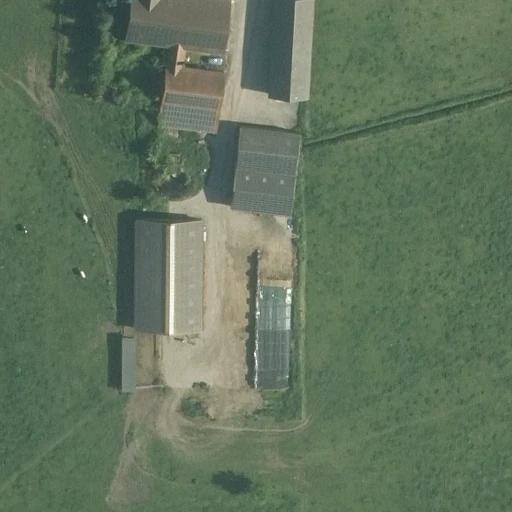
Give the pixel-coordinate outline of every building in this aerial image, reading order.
[(229,0),(129,0),(125,39),(168,45),(185,47),(222,52),(229,0)] [(310,0),(274,0),(269,96),(305,97),(310,0)] [(224,73),(182,68),(185,47),(168,45),(157,124),(216,132),(224,73)] [(299,134),(240,127),(230,208),(290,215),(299,134)] [(200,184),(202,174),(200,165),(195,157),(186,152),(177,150),(167,152),(159,157),(154,166),(152,175),(154,185),(160,193),(168,198),(178,200),(187,198),(195,192),(200,184)] [(201,220),(137,219),(135,329),(199,329),(201,220)]
